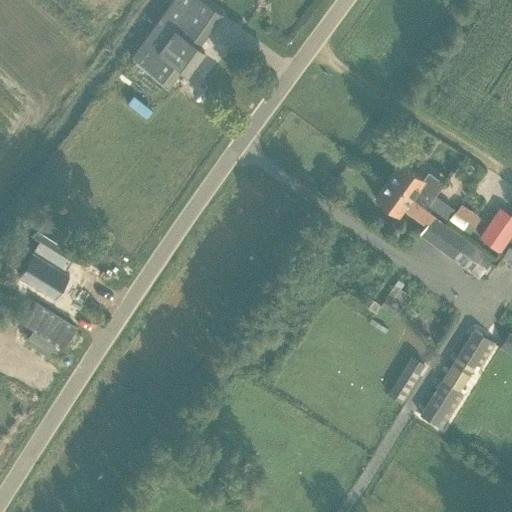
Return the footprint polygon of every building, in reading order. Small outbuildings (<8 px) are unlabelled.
[(173,0),(133,59),(171,85),(182,70),(188,74),(205,49),(199,45),(221,12),(203,0),(173,0)] [(401,162),(388,179),(424,207),(443,181),(427,169),(422,177),(401,162)] [(420,213),(423,209),(424,207),(388,179),(375,197),(400,215),(405,208),(409,212),(412,208),(420,213)] [(499,249),(511,230),(511,216),(499,207),(480,235),(499,249)] [(423,209),(420,213),(430,220),(420,234),(479,277),(492,258),(423,209)] [(40,238),(17,272),(54,297),(69,274),(63,271),(72,258),(73,260),(83,244),(42,217),(32,232),(40,238)] [(379,303),(396,315),(404,303),(387,292),(379,303)] [(62,359),(75,338),(33,311),(20,332),(62,359)] [(462,339),(441,373),(440,372),(415,414),(451,436),(476,395),(463,388),(489,345),(467,331),(462,339)]
